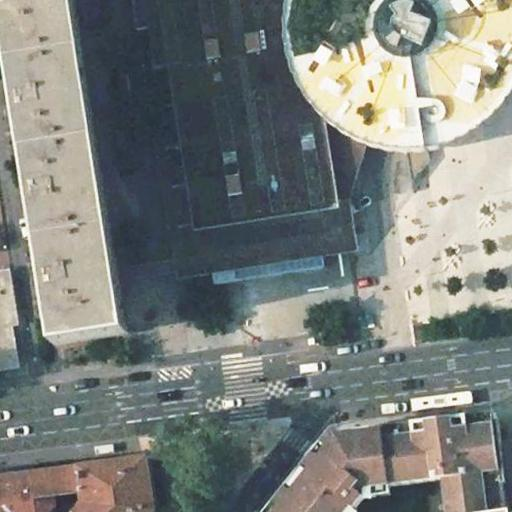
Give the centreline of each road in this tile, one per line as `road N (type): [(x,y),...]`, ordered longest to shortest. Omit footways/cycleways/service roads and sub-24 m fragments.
road 1 (secondary): [(0,428),(334,383)]
road 2 (secondary): [(334,383),(511,359)]
road 3 (residential): [(232,511),(334,383)]
